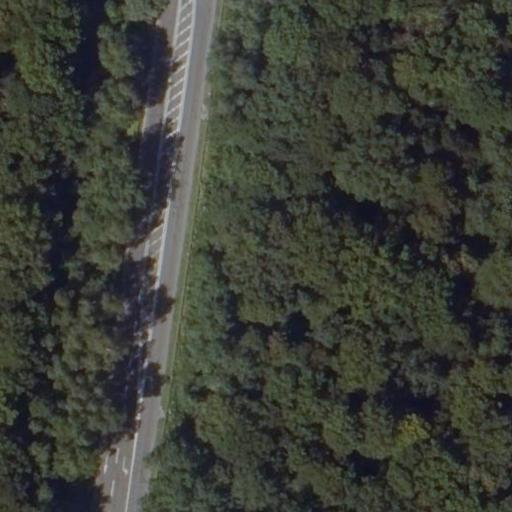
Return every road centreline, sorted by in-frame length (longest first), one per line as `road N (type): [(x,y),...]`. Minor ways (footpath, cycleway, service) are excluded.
road 1 (primary): [(170,0),(105,511)]
road 2 (primary): [(136,511),(200,0)]
